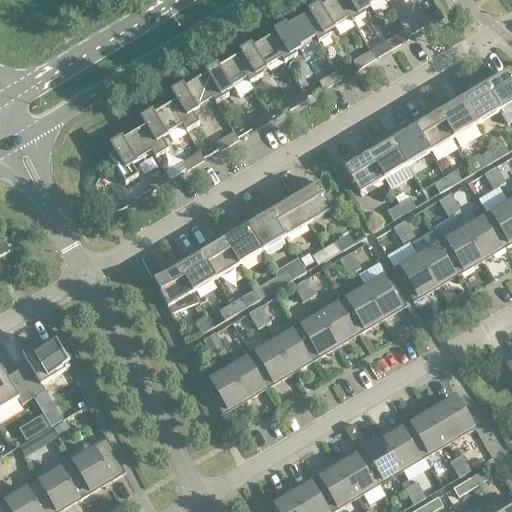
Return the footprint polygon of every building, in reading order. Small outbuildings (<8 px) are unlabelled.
[(353,24),(338,0),(335,0),(303,19),(319,44),(331,37),(330,35),(335,32),(333,29),(349,20),(352,24),(353,24)] [(387,4),(384,0),(338,0),(353,24),(365,17),(364,15),(369,12),(368,9),(383,0),(386,4),(387,4)] [(421,23),(426,31),(443,21),(438,13),(421,23)] [(319,44),(303,19),(269,39),(284,65),(297,57),(296,56),(301,53),(299,50),(315,40),(318,45),(319,44)] [(387,43),(392,51),(409,41),(404,33),(387,43)] [(284,65),(269,39),(235,59),(250,85),(263,78),(262,76),(267,73),(265,70),(281,60),(284,65)] [(353,64),(358,71),(375,61),(370,53),(353,64)] [(250,85),(235,59),(201,80),(216,105),(228,98),(227,96),(232,93),(231,90),(247,81),(249,85),(250,85)] [(319,84),(323,92),(340,82),(336,74),(319,84)] [(493,75),(481,82),(499,113),(511,105),(511,80),(509,75),(497,82),(493,75)] [(216,105),(201,80),(173,96),(176,102),(170,106),(186,133),(199,126),(193,116),(198,113),(197,111),(213,101),(215,105),(216,105)] [(499,113),(481,82),(468,90),(472,97),(462,103),(476,127),(499,113)] [(285,104),(289,112),(306,102),(302,94),(285,104)] [(447,102),(434,110),(453,141),(476,127),(462,103),(451,109),(447,102)] [(186,133),(170,106),(142,123),(146,129),(140,133),(156,160),(168,152),(163,143),(168,140),(166,137),(182,128),(186,134),(186,133)] [(453,141),(434,110),(422,117),(426,124),(415,130),(430,154),(453,141)] [(250,124),(255,132),(272,122),(267,114),(250,124)] [(401,130),(388,137),(406,168),(430,154),(415,130),(405,137),(401,130)] [(156,160),(140,133),(112,149),(115,155),(109,159),(125,187),(138,179),(132,169),(137,166),(135,164),(152,154),(155,160),(156,160)] [(216,145),(221,153),(238,142),(233,135),(216,145)] [(406,168),(388,137),(376,145),(380,151),(369,158),(383,182),(406,168)] [(502,146),(491,152),(496,162),(508,155),(502,146)] [(496,162),(491,152),(480,159),(485,169),(496,162)] [(182,165),(187,173),(204,163),(199,155),(182,165)] [(360,196),(383,182),(369,158),(358,164),(354,157),(341,165),(360,196)] [(505,185),(496,169),(490,173),(499,189),(505,185)] [(456,173),(444,180),(450,190),(461,183),(456,173)] [(499,189),(490,173),(484,177),(493,192),(499,189)] [(148,185),(152,193),(169,183),(165,175),(148,185)] [(450,190),(444,180),(433,187),(439,196),(450,190)] [(304,196),(294,202),(308,227),(332,212),(313,181),(300,189),(304,196)] [(460,212),(450,196),(444,200),(453,216),(460,212)] [(453,216),(444,200),(438,204),(447,219),(453,216)] [(409,201),(398,207),(404,217),(415,210),(409,201)] [(279,202),(266,209),(285,240),(308,227),(294,202),(283,209),(279,202)] [(511,246),(511,210),(508,203),(485,216),(505,250),(511,246)] [(404,217),(398,207),(387,214),(393,224),(404,217)] [(285,240),(266,209),(254,217),(258,224),(247,230),(262,254),(285,240)] [(505,250),(485,216),(462,230),(483,264),(505,250)] [(414,239),(405,223),(399,227),(408,242),(414,239)] [(408,242),(399,227),(393,231),(402,246),(408,242)] [(233,229),(220,237),(239,268),(262,254),(247,230),(237,236),(233,229)] [(483,264),(462,230),(439,243),(460,277),(483,264)] [(239,268),(220,237),(208,244),(212,251),(201,257),(215,281),(239,268)] [(460,277),(439,243),(417,256),(437,291),(460,277)] [(334,245),(323,252),(328,262),(340,255),(334,245)] [(328,262),(323,252),(312,259),(317,268),(328,262)] [(360,271),(351,255),(345,259),(354,274),(360,271)] [(437,291),(417,256),(393,270),(414,305),(437,291)] [(186,257),(174,264),(192,295),(215,281),(201,257),(190,264),(186,257)] [(354,274),(345,259),(339,263),(348,278),(354,274)] [(192,295),(174,264),(161,272),(165,278),(154,285),(155,286),(157,291),(171,317),(198,306),(192,295)] [(288,273),(277,279),(282,289),(294,282),(288,273)] [(407,309),(386,275),(363,289),(383,323),(407,309)] [(282,289),(277,279),(265,286),(271,296),(282,289)] [(315,298),(306,282),(300,286),(309,301),(315,298)] [(309,301),(300,286),(293,289),(303,305),(309,301)] [(383,323),(363,289),(340,302),(360,336),(383,323)] [(241,300),(230,307),(236,316),(247,310),(241,300)] [(360,336),(340,302),(317,315),(338,350),(360,336)] [(236,316),(230,307),(219,314),(225,323),(236,316)] [(270,325),(260,309),(254,313),(263,328),(270,325)] [(263,328),(254,313),(248,316),(257,332),(263,328)] [(338,350),(317,315),(295,329),(315,363),(338,350)] [(196,327),(201,337),(213,330),(207,321),(196,327)] [(315,363),(295,329),(272,342),(292,377),(315,363)] [(224,351),(215,336),(209,340),(218,355),(224,351)] [(218,355),(209,340),(203,343),(212,359),(218,355)] [(292,377),(272,342),(249,356),(270,390),(292,377)] [(29,369),(19,375),(33,400),(45,393),(41,387),(69,370),(60,353),(59,353),(55,346),(44,353),(40,346),(22,357),(29,369)] [(270,390),(249,356),(226,369),(247,404),(270,390)] [(0,411),(18,401),(22,407),(33,400),(19,375),(8,382),(1,369),(0,369),(0,411)] [(247,404),(226,369),(204,383),(222,418),(247,404)] [(62,423),(45,393),(33,400),(51,430),(62,423)] [(451,399),(427,413),(447,448),(471,434),(451,399)] [(447,448),(427,413),(404,427),(425,461),(447,448)] [(66,421),(54,429),(58,436),(70,428),(66,421)] [(425,461),(404,427),(381,440),(402,475),(425,461)] [(107,440),(70,462),(91,496),(125,476),(107,440)] [(402,475),(381,440),(359,454),(379,488),(402,475)] [(31,442),(19,449),(25,459),(37,452),(31,442)] [(379,488),(359,454),(336,467),(356,501),(379,488)] [(461,458),(455,462),(464,477),(471,473),(461,458)] [(64,511),(91,496),(70,462),(37,482),(54,511),(64,511)] [(464,477),(455,462),(449,465),(458,481),(464,477)] [(338,511),(356,501),(336,467),(313,481),(332,511),(338,511)] [(488,482),(483,473),(468,482),(473,491),(488,482)] [(332,511),(313,481),(291,494),(301,511),(332,511)] [(54,511),(37,482),(3,502),(8,511),(54,511)] [(473,491),(468,482),(453,491),(458,500),(473,491)] [(416,485),(410,488),(419,504),(425,500),(416,485)] [(419,504),(410,488),(404,492),(413,508),(419,504)] [(301,511),(291,494),(267,508),(269,511),(301,511)] [(511,511),(511,503),(509,498),(486,511),(485,511),(511,511)] [(437,511),(442,509),(437,500),(422,509),(423,511),(437,511)] [(0,511),(8,511),(3,502),(0,503),(0,511)]
